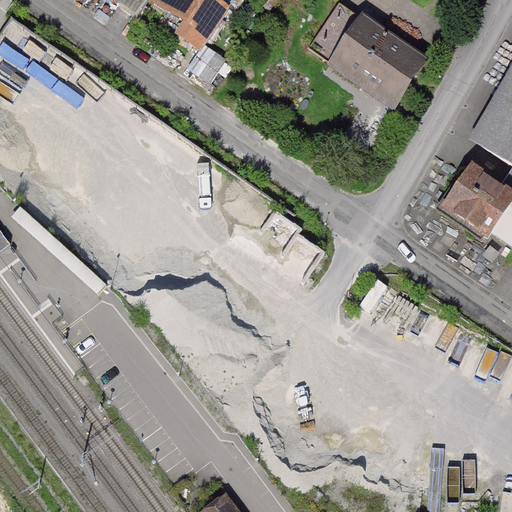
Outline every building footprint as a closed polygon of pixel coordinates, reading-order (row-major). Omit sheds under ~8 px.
[(106,0),(121,10),(127,0),(106,0)] [(204,0),(154,0),(153,3),(209,45),(229,19),(204,0)] [(427,64),(362,21),(328,71),(393,115),(427,64)] [(511,63),(468,140),(511,165),(511,63)] [(511,196),(469,168),(438,214),(484,245),(511,203),(511,196)] [(232,511),(222,498),(202,511),(232,511)]
